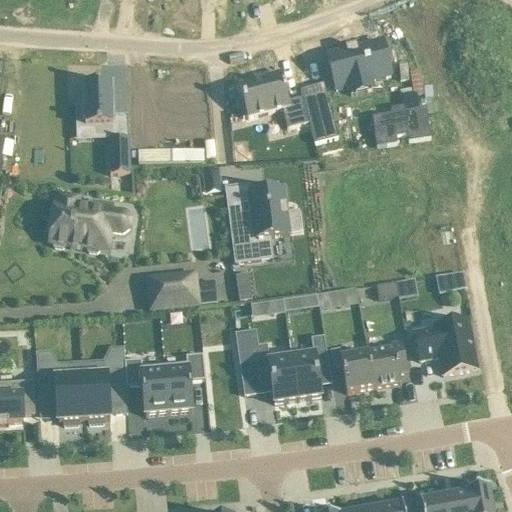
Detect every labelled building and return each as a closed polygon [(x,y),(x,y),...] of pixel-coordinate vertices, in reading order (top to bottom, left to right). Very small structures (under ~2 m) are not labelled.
[(349,53),(327,59),(336,94),(352,90),(354,98),(380,91),(378,83),(391,80),(382,45),(360,50),(359,47),(349,50),(349,53)] [(242,102),(238,103),(243,122),(247,121),(248,122),(282,114),(287,133),(309,127),(302,101),(288,104),(281,76),(262,81),(263,83),(239,89),(242,102)] [(84,108),(76,108),(77,130),(95,129),(96,138),(113,138),(111,87),(101,87),(101,85),(87,85),(87,87),(83,88),(84,108)] [(324,87),(300,93),(315,147),(338,141),(324,87)] [(391,117),(372,121),(377,151),(397,147),(396,140),(408,138),(409,145),(431,142),(426,112),(404,115),(403,110),(391,113),(391,117)] [(44,172),(48,135),(27,133),(23,170),(44,172)] [(128,142),(108,143),(109,179),(129,178),(128,142)] [(204,154),(138,156),(139,167),(204,166),(204,154)] [(251,218),(230,221),(236,267),(272,262),(270,241),(290,238),(289,235),(301,233),(299,215),(287,216),(284,192),(278,193),(278,188),(263,189),(264,195),(248,197),(251,218)] [(48,221),(47,230),(50,233),(49,246),(53,247),(55,251),(63,252),(66,248),(87,251),(89,256),(97,257),(100,253),(108,254),(111,234),(123,236),(129,231),(131,223),(126,216),(113,215),(113,214),(92,212),(78,210),(79,202),(59,199),(58,207),(54,206),(52,219),(48,221)] [(195,277),(147,282),(150,314),(198,309),(195,277)] [(414,283),(396,286),(398,301),(399,300),(399,303),(417,300),(414,285),(414,283)] [(396,286),(377,290),(379,304),(398,301),(396,286)] [(355,292),(346,293),(348,309),(357,308),(355,292)] [(328,296),(317,298),(319,314),(330,312),(328,296)] [(316,298),(303,300),(305,312),(318,310),(316,298)] [(282,303),(271,305),(273,318),(284,317),(282,303)] [(434,333),(414,336),(420,365),(439,361),(440,361),(443,379),(477,373),(468,324),(434,330),(434,333)] [(255,336),(237,339),(243,396),(258,393),(256,374),(269,373),(274,408),(298,404),(291,357),(269,360),(267,348),(257,350),(255,336)] [(313,354),(291,357),(298,404),(321,401),(320,390),(316,367),(328,365),(324,340),(311,342),(313,354)] [(392,352),(368,356),(374,392),(401,387),(399,378),(400,378),(408,376),(402,346),(392,347),(393,351),(392,352)] [(340,352),(330,354),(333,371),(341,369),(346,397),(374,392),(368,356),(341,361),(341,360),(340,352)] [(111,353),(105,364),(105,366),(125,365),(124,353),(111,353)] [(50,357),(36,358),(37,370),(56,369),(56,367),(50,357)] [(187,367),(164,369),(169,418),(192,415),(190,386),(206,384),(203,358),(187,360),(187,367)] [(141,364),(125,365),(126,391),(142,390),(145,420),(169,418),(164,369),(142,371),(141,364)] [(106,378),(82,380),(84,425),(89,424),(90,428),(104,428),(104,423),(110,423),(109,400),(122,399),(120,370),(106,371),(106,378)] [(57,373),(42,374),(43,393),(44,404),(57,403),(58,426),(64,426),(64,430),(79,429),(79,425),(84,425),(82,380),(57,381),(57,373)] [(0,429),(9,429),(8,427),(24,426),(23,419),(35,418),(33,385),(0,386),(0,429)] [(493,511),(489,491),(466,496),(468,511),(493,511)] [(465,496),(444,500),(445,511),(468,511),(466,496),(465,496)] [(445,511),(444,500),(420,504),(421,511),(445,511)]
